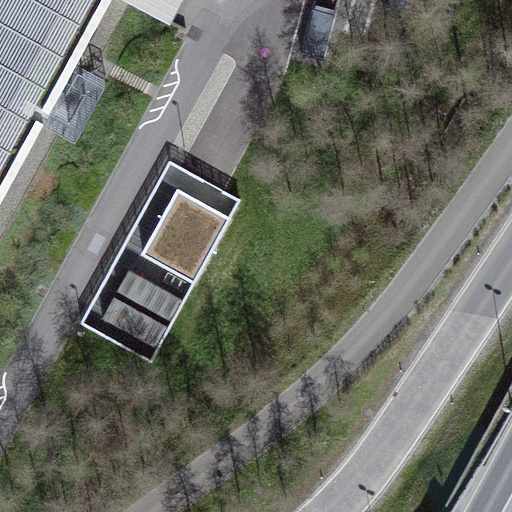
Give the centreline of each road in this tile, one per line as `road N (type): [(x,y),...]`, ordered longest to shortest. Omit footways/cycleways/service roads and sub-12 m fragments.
road 1 (unknown): [(0,459),(249,0)]
road 2 (primary): [(511,255),(383,451),(330,511)]
